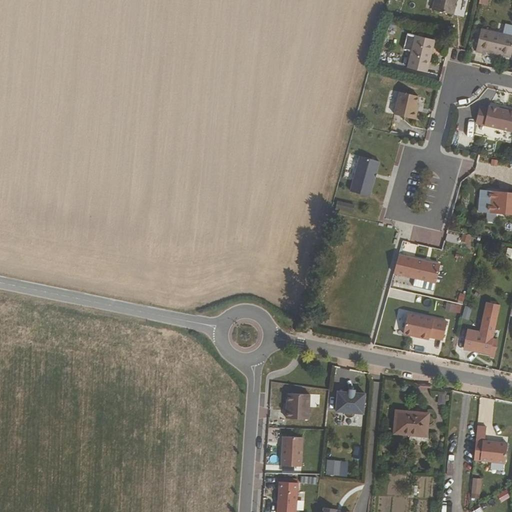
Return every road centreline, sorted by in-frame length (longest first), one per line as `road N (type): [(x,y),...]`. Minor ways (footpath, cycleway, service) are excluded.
road 1 (tertiary): [(511,386),(270,338)]
road 2 (tertiary): [(223,328),(0,283)]
road 3 (unclassified): [(254,360),(245,511)]
road 4 (residential): [(511,85),(472,76),(451,90),(435,160)]
road 5 (residential): [(400,181),(397,204),(417,217),(437,213),(448,177),(435,160)]
